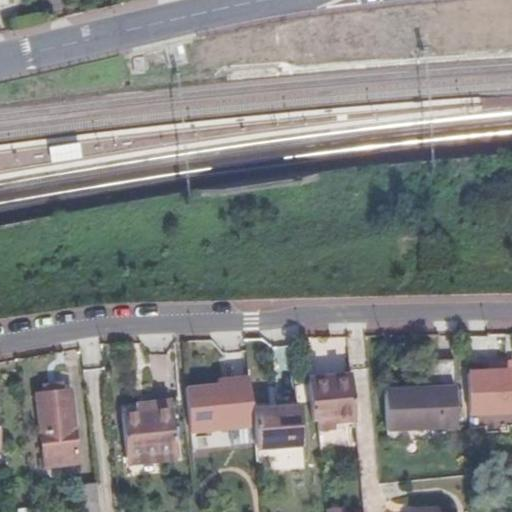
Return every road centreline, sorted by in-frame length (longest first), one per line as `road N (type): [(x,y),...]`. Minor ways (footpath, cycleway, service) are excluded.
road 1 (unclassified): [(511,311),(90,328),(0,344)]
road 2 (residential): [(0,59),(257,0)]
